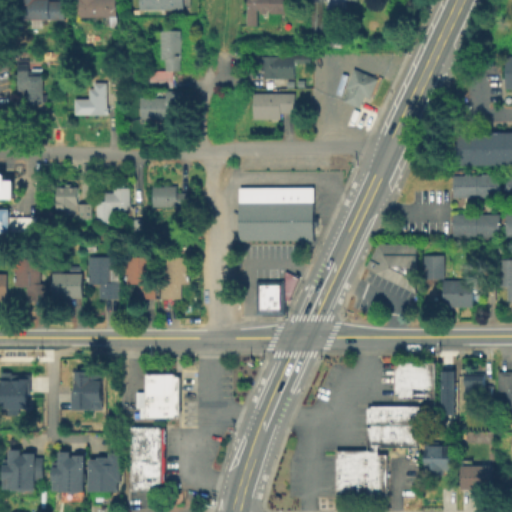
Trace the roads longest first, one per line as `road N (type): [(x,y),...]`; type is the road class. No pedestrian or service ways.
road 1 (residential): [(0,153),(361,147),(385,157)]
road 2 (secondary): [(458,0),(335,262)]
road 3 (tertiary): [(214,337),(0,335)]
road 4 (tertiary): [(511,334),(303,335)]
road 5 (residential): [(206,152),(217,210),(214,337)]
road 6 (secondary): [(303,335),(251,459)]
